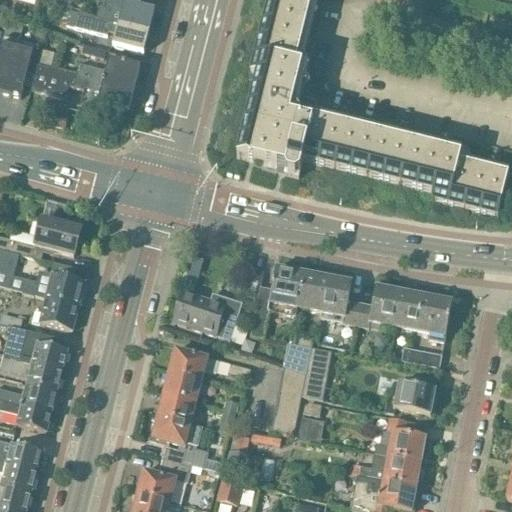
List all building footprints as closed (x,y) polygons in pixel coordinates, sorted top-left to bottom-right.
[(40,0),(39,5),(65,11),(67,0),(40,0)] [(311,0),(268,0),(248,82),(255,83),(236,160),(286,173),(285,179),(298,182),(303,163),(432,195),(431,201),(498,218),(508,178),(458,165),(460,159),(311,121),(310,125),(288,120),(301,70),(295,69),(311,0)] [(96,22),(111,26),(150,36),(156,14),(108,2),(105,11),(99,10),(96,22)] [(89,20),(74,15),(69,14),(65,28),(82,34),(78,46),(84,49),(87,50),(104,54),(109,31),(118,33),(114,50),(145,57),(150,36),(111,26),(96,22),(89,20)] [(0,96),(21,102),(35,47),(4,39),(0,53),(0,96)] [(106,55),(104,54),(87,50),(84,49),(82,57),(104,62),(106,55)] [(85,82),(136,95),(142,72),(111,64),(108,76),(88,70),(85,82)] [(131,115),(136,95),(85,82),(37,70),(31,96),(65,104),(69,91),(83,95),(84,90),(103,95),(100,107),(131,115)] [(68,120),(53,116),(50,128),(65,132),(68,120)] [(0,240),(0,255),(20,260),(41,265),(44,253),(74,260),(81,232),(41,222),(34,249),(0,240)] [(0,255),(0,289),(12,293),(13,288),(15,281),(20,260),(0,255)] [(203,262),(190,259),(183,288),(195,291),(203,262)] [(34,299),(45,302),(78,311),(85,285),(74,282),(76,273),(54,267),(51,277),(40,274),(37,286),(15,281),(13,288),(12,293),(11,294),(34,299)] [(275,272),(271,292),(261,290),(260,297),(252,340),(264,343),(270,314),(296,319),(298,313),(301,297),(304,278),(275,272)] [(298,313),(321,318),(327,282),(304,278),(301,297),(298,313)] [(356,330),(360,308),(349,306),(352,287),(327,282),(321,318),(319,326),(333,329),(331,336),(341,338),(343,328),(356,330)] [(371,310),(360,308),(356,330),(369,333),(370,327),(393,331),(400,296),(375,291),(371,310)] [(182,296),(177,311),(173,326),(229,343),(234,327),(236,328),(242,308),(213,298),(211,305),(182,296)] [(424,301),(400,296),(393,331),(417,336),(424,301)] [(453,306),(424,301),(417,336),(416,342),(445,347),(453,306)] [(72,335),(78,311),(45,302),(41,317),(36,316),(33,325),(72,335)] [(0,325),(13,329),(20,331),(22,322),(1,317),(0,320),(0,325)] [(13,329),(10,340),(5,360),(62,374),(67,354),(53,350),(55,340),(20,331),(13,329)] [(300,339),(298,349),(299,349),(296,363),(308,365),(309,363),(312,352),(313,342),(300,339)] [(299,349),(298,349),(288,348),(284,371),(306,378),(307,376),(308,365),(296,363),(299,349)] [(402,365),(410,367),(413,353),(404,351),(402,365)] [(330,368),(333,356),(312,352),(309,363),(330,368)] [(410,367),(439,372),(442,359),(413,353),(410,367)] [(208,363),(176,355),(173,364),(170,366),(167,376),(202,386),(205,374),(217,377),(220,366),(208,363)] [(57,394),(62,374),(5,360),(1,376),(28,383),(27,387),(57,394)] [(307,376),(328,380),(330,368),(309,363),(308,365),(307,376)] [(251,375),(231,369),(228,379),(249,385),(251,375)] [(306,378),(284,371),(281,386),(304,391),(304,388),(306,378)] [(196,407),(202,386),(167,376),(165,385),(167,387),(164,399),(196,407)] [(325,392),(328,380),(307,376),(306,378),(304,388),(325,392)] [(304,391),(281,386),(279,398),(302,403),(302,401),(304,391)] [(387,397),(383,416),(394,418),(395,413),(431,420),(436,394),(399,387),(392,386),(390,398),(387,397)] [(0,402),(52,416),(57,394),(27,387),(24,397),(0,391),(0,402)] [(304,388),(304,391),(302,401),(323,405),(325,392),(304,388)] [(302,403),(279,398),(277,410),(300,415),(302,403)] [(191,428),(196,407),(164,399),(162,408),(158,410),(156,419),(191,428)] [(0,413),(19,418),(17,428),(47,435),(52,416),(0,402),(0,413)] [(227,406),(225,415),(236,417),(238,409),(227,406)] [(305,411),(304,418),(321,421),(323,410),(311,407),(305,411)] [(300,415),(277,410),(274,422),(298,426),(300,415)] [(234,426),(236,417),(225,415),(223,423),(234,426)] [(201,431),(191,428),(156,419),(154,428),(156,430),(153,443),(185,451),(187,443),(197,445),(201,431)] [(298,426),(274,422),(272,434),(291,438),(297,430),(298,426)] [(427,442),(409,438),(411,426),(390,423),(388,436),(396,438),(393,452),(378,449),(376,458),(388,460),(422,467),(427,442)] [(253,435),(251,444),(253,444),(280,449),(281,440),(253,435)] [(239,441),(235,456),(250,459),(253,444),(251,444),(239,441)] [(0,444),(0,464),(37,474),(42,455),(0,444)] [(183,467),(186,456),(166,451),(163,462),(183,467)] [(371,482),(418,491),(422,467),(388,460),(376,458),(373,472),(360,470),(358,479),(371,482)] [(229,476),(243,479),(247,462),(233,459),(229,476)] [(139,488),(136,497),(170,506),(176,485),(188,488),(192,470),(183,467),(163,462),(159,479),(144,476),(141,487),(139,488)] [(32,495),(37,474),(0,464),(0,475),(4,476),(1,487),(32,495)] [(393,511),(413,511),(418,491),(371,482),(358,479),(349,511),(393,511)] [(224,482),(218,505),(235,509),(241,486),(224,482)] [(0,510),(7,511),(27,511),(32,495),(1,487),(0,492),(0,510)] [(134,511),(168,511),(170,506),(136,497),(134,507),(135,510),(134,511)]
